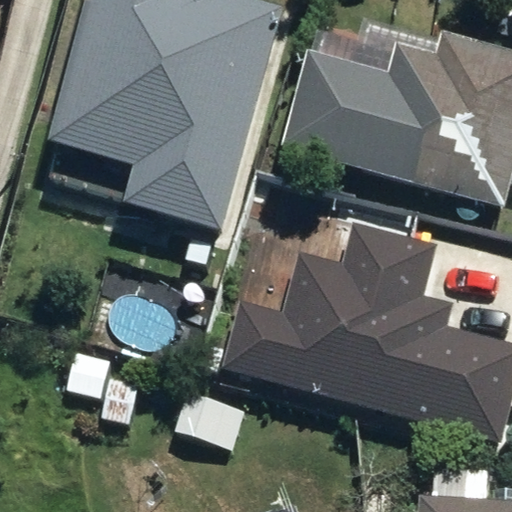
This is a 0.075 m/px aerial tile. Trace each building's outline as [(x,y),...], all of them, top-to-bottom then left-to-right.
[(190,177),(203,134),(260,151),(296,43),(164,0),(122,0),(95,82),(84,79),(65,135),(190,177)] [(362,177),(511,217),(511,57),(454,42),(448,63),(410,53),(391,121),(378,116),(362,177)] [(251,311),(234,376),(508,452),(511,437),(511,352),(427,329),(447,255),(360,232),(348,271),(309,262),(293,322),(251,311)] [(72,395),(106,403),(115,365),(81,358),(72,395)] [(106,425),(135,432),(143,392),(113,386),(106,425)]
